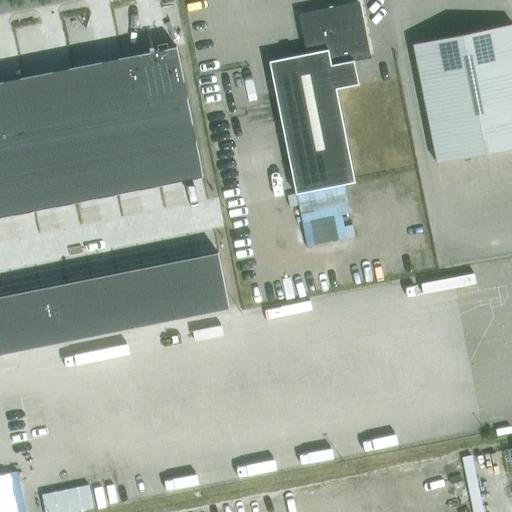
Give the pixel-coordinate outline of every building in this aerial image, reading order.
[(354,182),(335,88),(358,84),(353,61),(370,58),(370,57),(359,1),(297,13),(306,54),(268,61),(269,62),(295,194),(354,182)] [(511,148),(511,24),(413,44),(414,49),(437,164),(511,148)] [(176,46),(124,56),(138,122),(146,120),(190,111),(176,46)] [(124,56),(73,66),(87,132),(104,129),(138,122),(124,56)] [(73,66),(22,77),(36,142),(61,137),(87,132),(73,66)] [(22,77),(0,81),(0,149),(19,146),(36,142),(22,77)] [(190,111),(146,120),(159,186),(203,177),(190,111)] [(138,122),(104,129),(117,194),(159,186),(146,120),(138,122)] [(87,132),(61,137),(75,203),(117,194),(104,129),(87,132)] [(36,142),(19,146),(32,211),(75,203),(61,137),(36,142)] [(19,146),(0,149),(0,217),(32,211),(19,146)] [(218,251),(191,257),(203,314),(229,308),(218,251)] [(191,257),(166,262),(178,319),(203,314),(191,257)] [(166,262),(141,267),(152,324),(178,319),(166,262)] [(141,267),(115,272),(127,329),(152,324),(141,267)] [(115,272),(90,277),(101,334),(127,329),(115,272)] [(90,277),(64,283),(76,339),(101,334),(90,277)] [(64,283),(39,288),(50,345),(76,339),(64,283)] [(39,288),(13,293),(25,350),(50,345),(39,288)] [(13,293),(0,295),(0,354),(25,350),(13,293)] [(74,511),(93,508),(88,485),(42,495),(45,511),(74,511)]
